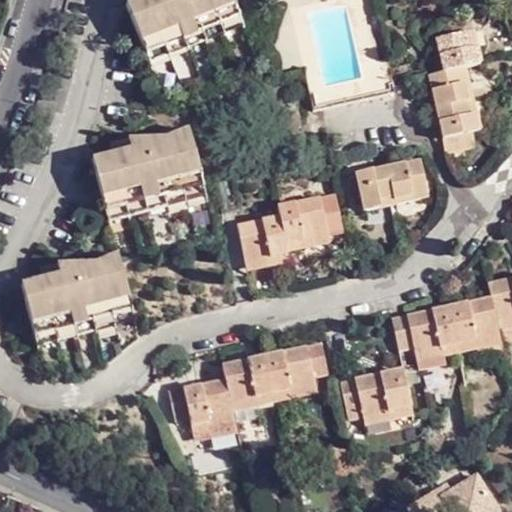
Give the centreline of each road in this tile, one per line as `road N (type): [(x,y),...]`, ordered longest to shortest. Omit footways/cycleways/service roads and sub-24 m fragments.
road 1 (residential): [(511,171),(421,270),(397,281),(154,338),(105,385),(65,393),(22,388),(0,369)]
road 2 (residential): [(0,270),(56,179),(116,0)]
road 3 (unknown): [(469,216),(418,134),(394,129),(338,140)]
road 4 (residential): [(39,0),(0,126)]
road 5 (tertiary): [(0,463),(111,511)]
